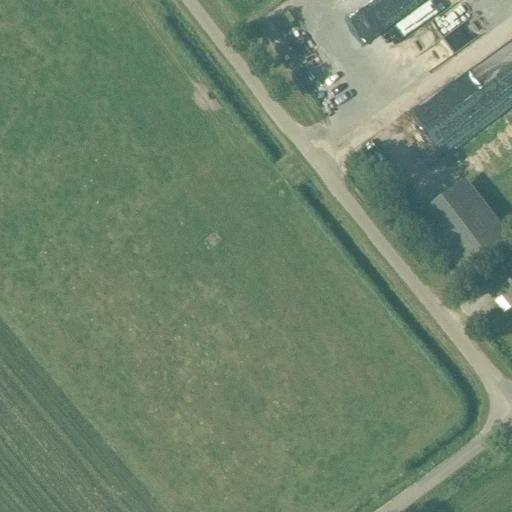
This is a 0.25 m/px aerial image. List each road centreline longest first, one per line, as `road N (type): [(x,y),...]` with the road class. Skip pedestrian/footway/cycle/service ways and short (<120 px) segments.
road 1 (unclassified): [(187,0),(511,408)]
road 2 (unclassified): [(386,511),(511,418)]
